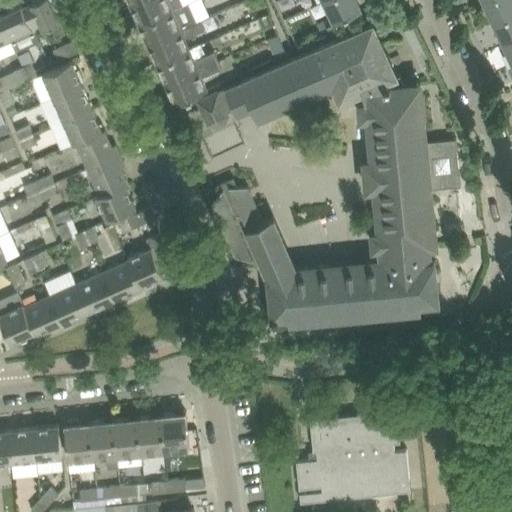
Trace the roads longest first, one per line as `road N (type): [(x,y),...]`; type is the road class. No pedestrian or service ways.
road 1 (residential): [(199,368),(206,277),(82,0)]
road 2 (residential): [(511,221),(494,137),(430,0)]
road 3 (residential): [(0,392),(199,368)]
road 4 (residential): [(230,511),(210,380),(199,368)]
